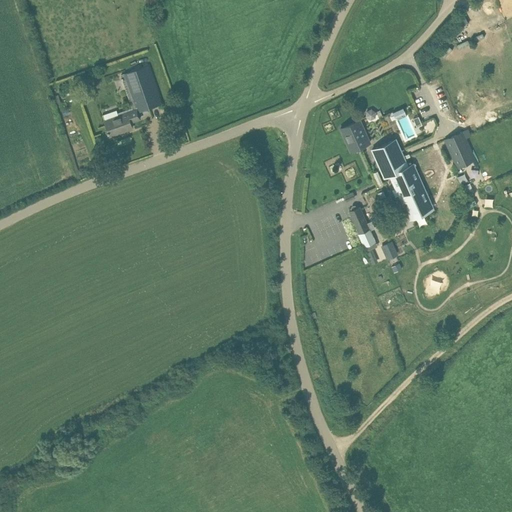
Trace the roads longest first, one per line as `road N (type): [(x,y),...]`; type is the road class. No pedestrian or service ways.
road 1 (unclassified): [(361,511),(315,415),(288,308),(285,221),(304,103)]
road 2 (unclassified): [(0,224),(304,103)]
road 3 (track): [(333,452),(473,320),(511,297)]
road 4 (unclassified): [(304,103),(386,69),(458,0)]
